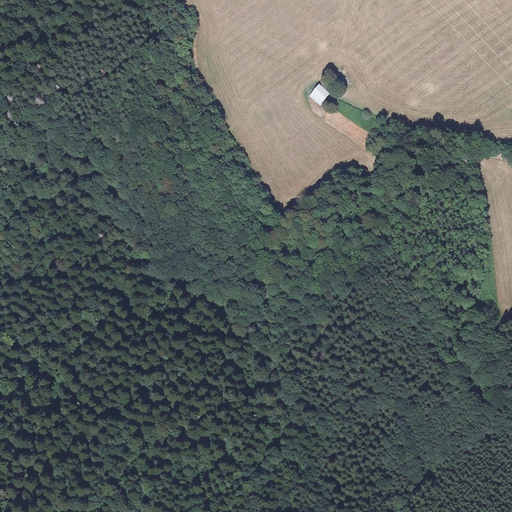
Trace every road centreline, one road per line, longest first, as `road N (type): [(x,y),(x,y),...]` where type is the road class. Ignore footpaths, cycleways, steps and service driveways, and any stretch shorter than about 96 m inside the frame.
road 1 (track): [(0,369),(32,363),(82,329),(141,307),(236,297),(274,276)]
road 2 (track): [(511,158),(465,155),(400,191),(340,197),(315,210),(274,276)]
